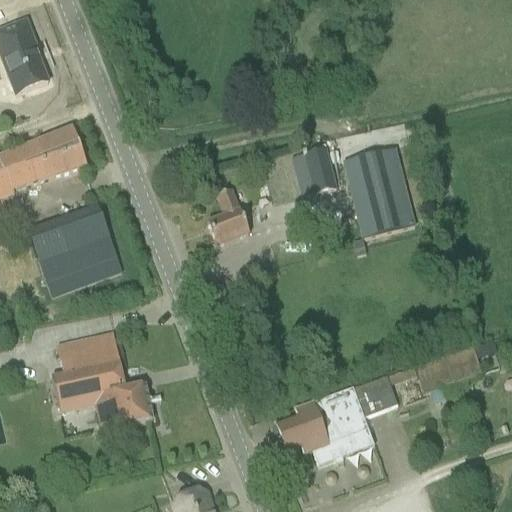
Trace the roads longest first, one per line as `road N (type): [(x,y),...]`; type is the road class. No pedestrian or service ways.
road 1 (tertiary): [(261,511),(62,0)]
road 2 (track): [(363,113),(127,164)]
